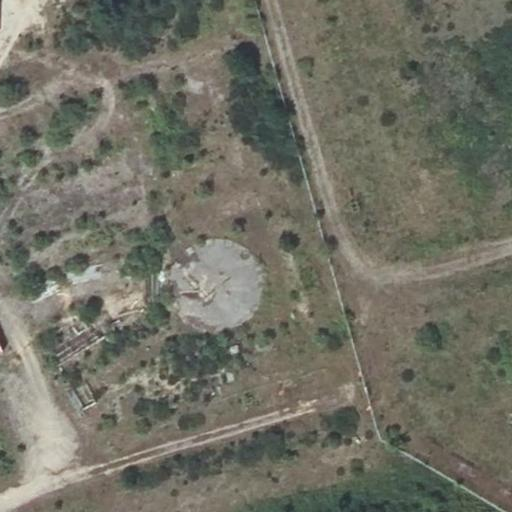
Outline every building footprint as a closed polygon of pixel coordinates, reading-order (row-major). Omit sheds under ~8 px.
[(58,149),(72,145),(75,154),(97,147),(85,108),(49,119),(58,149)] [(18,171),(53,156),(43,135),(8,149),(18,171)] [(118,148),(59,174),(72,204),(131,178),(118,148)] [(0,180),(9,177),(0,154),(0,180)] [(140,197),(0,252),(0,288),(153,228),(140,197)] [(109,302),(119,328),(148,318),(138,291),(109,302)]
